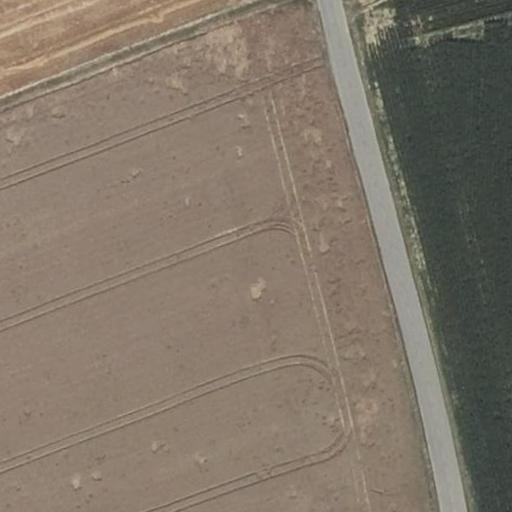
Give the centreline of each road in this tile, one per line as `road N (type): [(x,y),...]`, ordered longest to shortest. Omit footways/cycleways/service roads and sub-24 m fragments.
road 1 (unclassified): [(329,0),(424,369),(450,511)]
road 2 (track): [(0,102),(266,0)]
